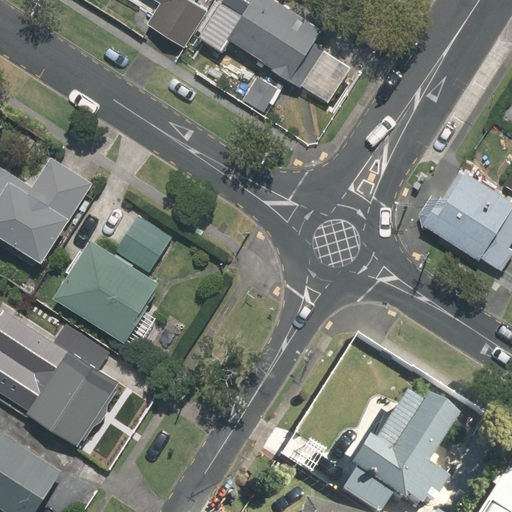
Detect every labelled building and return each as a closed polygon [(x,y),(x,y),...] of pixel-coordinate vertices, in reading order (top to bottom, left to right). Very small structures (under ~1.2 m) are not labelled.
[(155,0),(160,3),(147,26),(187,50),(211,10),(198,2),(199,0),(155,0)] [(226,0),(205,37),(228,50),(231,44),(267,65),(245,102),(266,114),(284,84),(291,88),(295,82),(332,104),(353,68),(316,46),(321,37),(300,25),(307,13),(284,0),(226,0)] [(31,186),(0,166),(0,232),(42,260),(93,181),(52,154),(31,186)] [(511,200),(461,166),(427,221),(502,269),(511,253),(511,200)] [(141,213),(116,252),(92,236),(54,295),(126,341),(164,282),(150,274),(175,235),(141,213)] [(20,345),(0,332),(0,362),(7,367),(20,345)] [(49,339),(16,393),(35,405),(29,414),(79,444),(117,380),(49,339)] [(347,468),(353,472),(341,491),(372,511),(379,511),(390,496),(402,504),(406,499),(419,507),(422,502),(429,506),(446,480),(426,467),(457,420),(423,398),(418,406),(403,397),(373,443),(366,439),(347,468)] [(10,425),(4,433),(0,430),(0,506),(8,511),(33,511),(61,469),(20,443),(26,435),(10,425)] [(511,511),(511,477),(506,474),(480,511),(511,511)]
